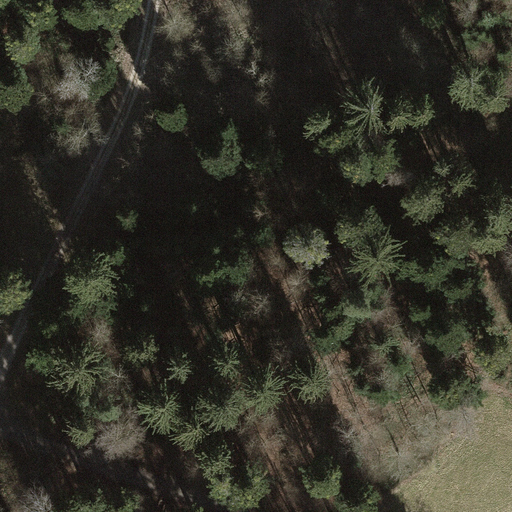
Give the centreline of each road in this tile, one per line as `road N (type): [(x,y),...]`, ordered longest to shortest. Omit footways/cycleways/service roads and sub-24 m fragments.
road 1 (track): [(153,0),(116,133),(0,369)]
road 2 (track): [(0,438),(236,511)]
